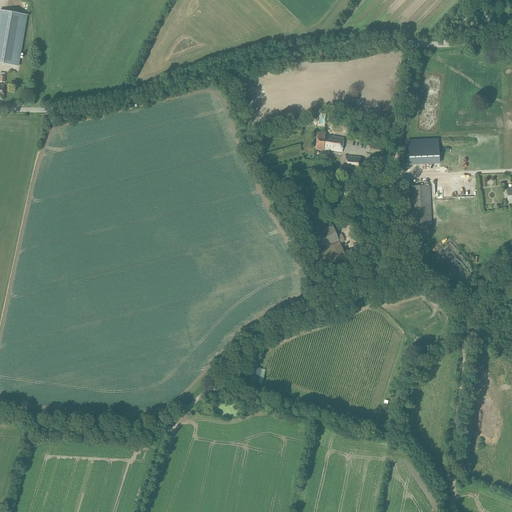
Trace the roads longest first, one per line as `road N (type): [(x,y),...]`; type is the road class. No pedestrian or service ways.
road 1 (unclassified): [(0,108),(124,99),(319,45),(440,45),(511,35)]
road 2 (track): [(144,511),(177,417),(250,341),(343,292),(354,259),(345,177),(396,161)]
road 3 (track): [(511,265),(467,332),(449,511)]
